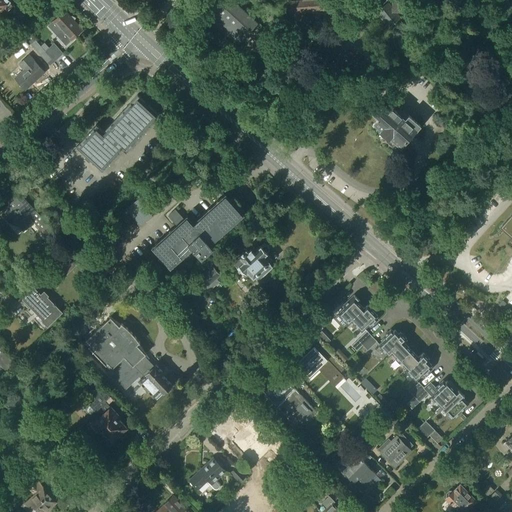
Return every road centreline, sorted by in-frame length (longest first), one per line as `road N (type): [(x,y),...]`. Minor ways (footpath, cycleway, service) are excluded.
road 1 (residential): [(88,511),(370,244)]
road 2 (primary): [(370,244),(135,36)]
road 3 (primary): [(511,369),(370,244)]
road 4 (residential): [(385,511),(511,384)]
road 5 (tertiary): [(41,120),(135,36)]
